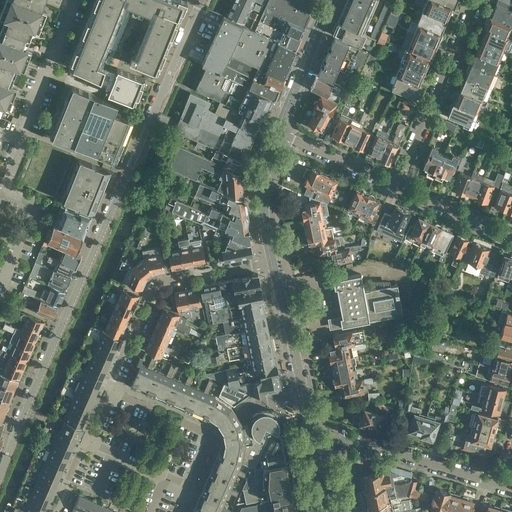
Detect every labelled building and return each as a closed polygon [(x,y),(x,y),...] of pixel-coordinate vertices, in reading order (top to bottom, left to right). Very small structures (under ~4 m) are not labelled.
[(11,0),(12,0),(10,0),(5,0),(0,14),(0,19),(4,21),(0,30),(29,41),(33,32),(38,34),(46,14),(40,11),(44,3),(44,0),(11,0)] [(182,0),(95,0),(69,66),(100,79),(104,68),(109,70),(104,83),(110,86),(107,92),(134,104),(144,79),(117,68),(116,69),(100,63),(124,3),(151,14),(134,57),(131,56),(129,63),(157,74),(187,2),(182,0)] [(234,0),(231,8),(247,15),(248,14),(250,15),(251,12),(249,11),(251,7),(234,0)] [(234,0),(251,7),(260,12),(262,6),(256,4),(255,6),(252,5),(254,0),(234,0)] [(303,0),(267,0),(263,10),(304,28),(309,16),(308,13),(310,12),(309,7),(306,3),(304,3),(303,0)] [(357,0),(347,0),(345,5),(371,16),(375,7),(357,0)] [(426,0),(422,10),(445,20),(446,18),(447,19),(449,15),(448,14),(450,7),(433,0),(426,0)] [(433,0),(450,7),(452,8),(453,6),(454,6),(456,2),(455,1),(455,0),(433,0)] [(496,0),(490,17),(510,25),(511,26),(511,25),(511,6),(509,5),(508,5),(496,0)] [(345,5),(341,14),(367,24),(371,16),(345,5)] [(247,15),(231,8),(227,16),(244,23),(247,15)] [(263,10),(259,20),(269,24),(276,28),(278,25),(284,28),(283,29),(300,37),(304,28),(263,10)] [(417,24),(439,33),(442,27),(443,27),(445,22),(444,22),(445,20),(422,10),(417,24)] [(341,14),(338,22),(358,31),(364,33),(367,24),(341,14)] [(223,16),(216,31),(288,64),(295,49),(275,41),(254,30),(223,16)] [(483,28),(485,29),(505,37),(510,25),(490,17),(488,16),(483,28)] [(259,20),(254,30),(275,41),(295,49),(300,37),(283,29),(284,28),(278,25),(276,28),(269,24),(259,20)] [(332,33),(336,34),(370,49),(375,38),(374,38),(370,36),(364,33),(358,31),(338,22),(337,22),(332,33)] [(417,24),(412,37),(435,46),(437,40),(439,40),(441,36),(439,35),(440,34),(439,33),(417,24)] [(485,29),(480,40),(502,50),(507,38),(505,37),(485,29)] [(0,73),(15,79),(18,70),(24,72),(31,52),(26,50),(29,41),(0,30),(0,73)] [(220,73),(224,64),(229,54),(268,71),(282,78),(288,64),(216,31),(201,65),(206,67),(220,73)] [(382,31),(379,38),(385,40),(388,34),(382,31)] [(368,52),(335,37),(319,74),(353,89),(361,70),(364,62),(368,52)] [(412,37),(407,49),(428,59),(429,57),(431,58),(433,54),(431,54),(435,46),(412,37)] [(385,40),(379,38),(377,43),(383,46),(385,40)] [(480,40),(475,52),(497,62),(502,50),(480,40)] [(406,49),(400,62),(423,72),(423,70),(425,71),(427,66),(426,65),(428,59),(407,49),(406,49)] [(475,52),(469,64),(491,74),(497,62),(475,52)] [(229,54),(224,64),(256,79),(277,88),(282,78),(268,71),(229,54)] [(364,62),(361,70),(366,72),(370,65),(364,62)] [(395,75),(396,75),(417,84),(420,78),(422,78),(423,74),(422,73),(423,72),(400,62),(395,75)] [(224,64),(220,73),(270,97),(273,98),(277,88),(256,79),(224,64)] [(469,64),(464,78),(486,87),(491,74),(469,64)] [(270,97),(220,73),(206,67),(201,79),(243,99),(267,109),(270,102),(268,101),(270,97)] [(0,107),(0,106),(10,110),(18,90),(11,87),(15,79),(0,73),(0,107)] [(419,85),(417,84),(396,75),(390,88),(414,98),(416,92),(418,93),(420,87),(419,87),(419,85)] [(311,87),(337,101),(343,89),(331,83),(330,84),(315,76),(311,87)] [(464,78),(458,90),(480,100),(486,87),(464,78)] [(201,79),(200,79),(195,90),(220,101),(260,119),(262,115),(264,116),(267,109),(243,99),(201,79)] [(67,96),(55,127),(59,129),(55,139),(74,146),(74,144),(94,152),(93,154),(116,163),(132,122),(112,114),(116,104),(75,88),(72,98),(67,96)] [(453,103),(474,112),(475,112),(480,100),(458,90),(453,103)] [(190,92),(187,100),(222,116),(229,119),(229,120),(238,124),(255,131),(255,130),(257,131),(260,123),(259,122),(260,119),(220,101),(215,112),(207,109),(211,101),(190,92)] [(312,107),(316,108),(328,115),(335,103),(319,94),(312,107)] [(333,122),(336,123),(330,134),(342,139),(351,119),(345,116),(349,108),(349,107),(348,107),(352,99),(348,97),(346,100),(345,99),(343,104),(344,105),(341,111),(342,111),(339,117),(338,117),(338,118),(337,117),(335,119),(333,122)] [(187,100),(177,125),(197,133),(199,128),(230,142),(248,149),(256,132),(255,131),(238,124),(229,120),(229,119),(222,116),(187,100)] [(403,102),(400,107),(411,112),(414,107),(403,102)] [(474,112),(453,103),(452,102),(446,116),(463,123),(461,127),(469,130),(473,121),(470,120),(474,112)] [(328,115),(316,108),(308,123),(320,130),(327,118),(328,115)] [(351,119),(342,139),(353,144),(360,128),(367,114),(363,112),(359,122),(351,119)] [(446,120),(442,127),(452,132),(456,125),(446,120)] [(386,137),(378,156),(378,157),(389,162),(395,148),(396,149),(398,145),(397,145),(406,124),(399,122),(395,131),(396,132),(395,134),(394,134),(393,137),(387,134),(386,137)] [(197,133),(177,125),(175,131),(198,140),(197,141),(209,146),(209,145),(210,146),(214,148),(243,160),(248,149),(230,142),(199,128),(197,133)] [(360,128),(353,144),(364,150),(372,133),(360,128)] [(375,132),(367,151),(378,156),(386,137),(387,134),(387,133),(377,129),(375,132)] [(503,138),(500,145),(507,148),(511,141),(503,138)] [(197,141),(195,146),(207,151),(209,146),(197,141)] [(495,145),(484,141),(483,146),(493,150),(495,145)] [(214,148),(210,146),(207,153),(212,155),(210,159),(223,165),(240,172),(245,161),(243,160),(214,148)] [(426,174),(433,177),(443,154),(435,151),(436,148),(431,146),(422,166),(428,169),(426,174)] [(213,171),(220,174),(219,176),(241,185),(240,172),(223,165),(205,157),(184,148),(174,170),(196,179),(201,166),(205,168),(205,167),(213,171)] [(443,154),(433,177),(440,180),(443,175),(448,177),(455,162),(459,164),(462,155),(458,154),(457,157),(451,154),(450,157),(443,154)] [(75,168),(66,189),(71,191),(67,201),(94,212),(111,171),(83,160),(79,170),(75,168)] [(304,178),(301,183),(305,185),(302,193),(307,196),(313,198),(325,174),(311,168),(311,170),(305,168),(301,176),(304,178)] [(211,176),(218,179),(214,187),(242,199),(241,185),(219,176),(220,174),(213,171),(211,176)] [(481,181),(475,198),(486,202),(493,185),(498,187),(502,176),(503,174),(502,174),(503,172),(498,171),(494,180),(484,176),(484,177),(483,177),(481,181)] [(452,189),(463,194),(470,177),(458,172),(452,189)] [(471,173),(470,177),(463,194),(475,198),(481,181),(483,177),(471,173)] [(325,174),(313,198),(316,198),(318,199),(321,193),(332,198),(336,197),(337,193),(336,190),(332,188),(336,180),(325,174)] [(498,187),(499,188),(493,205),(505,210),(511,193),(511,190),(511,186),(504,183),(506,178),(502,176),(498,187)] [(242,201),(200,183),(195,194),(219,205),(227,209),(227,208),(245,215),(245,214),(246,211),(246,208),(243,205),(242,201)] [(168,196),(170,197),(175,199),(180,189),(172,186),(168,196)] [(344,208),(342,214),(346,216),(347,212),(357,216),(368,194),(363,191),(360,192),(356,190),(347,209),(344,208)] [(368,194),(357,216),(364,219),(370,222),(374,224),(382,204),(377,202),(378,200),(373,198),(373,196),(368,194)] [(301,208),(304,219),(326,215),(325,206),(320,207),(319,202),(318,201),(316,202),(316,198),(313,198),(307,196),(308,203),(304,204),(305,208),(301,208)] [(170,197),(169,200),(169,201),(174,203),(171,210),(174,212),(179,214),(202,223),(208,226),(216,229),(220,231),(222,226),(228,229),(226,233),(250,243),(249,242),(251,239),(250,235),(248,233),(247,230),(208,213),(175,199),(170,197)] [(60,205),(53,224),(82,235),(90,213),(79,209),(77,212),(60,205)] [(388,215),(384,223),(400,231),(409,213),(394,206),(390,216),(388,215)] [(210,207),(208,213),(247,230),(247,226),(248,222),(247,219),(245,216),(245,215),(227,208),(227,209),(225,213),(223,212),(222,212),(210,207)] [(326,215),(304,219),(306,231),(326,227),(325,222),(328,222),(326,215)] [(403,230),(398,240),(396,245),(400,246),(405,237),(418,244),(428,222),(417,216),(409,234),(403,230)] [(428,222),(418,244),(429,249),(439,227),(428,222)] [(53,224),(47,240),(47,241),(63,248),(76,254),(83,235),(82,235),(53,224)] [(326,227),(306,231),(308,243),(330,238),(329,231),(333,230),(332,226),(326,227)] [(439,227),(429,249),(441,254),(438,260),(442,262),(448,251),(444,249),(451,232),(439,227)] [(220,231),(216,229),(215,233),(214,233),(212,239),(217,241),(215,245),(218,246),(219,249),(216,250),(218,260),(224,259),(224,260),(252,254),(250,243),(226,233),(220,231)] [(458,230),(448,251),(455,255),(451,264),(457,267),(462,258),(460,257),(468,240),(464,239),(466,234),(458,230)] [(189,238),(188,239),(193,264),(205,262),(202,245),(195,247),(194,240),(192,234),(188,235),(189,238)] [(330,238),(314,242),(315,248),(317,249),(318,253),(327,252),(344,248),(344,247),(344,245),(344,244),(344,242),(343,241),(343,240),(343,239),(342,237),(341,236),(330,238)] [(162,238),(156,239),(159,253),(164,252),(163,242),(162,238)] [(188,239),(178,241),(180,250),(183,266),(193,264),(188,239)] [(466,249),(463,258),(466,259),(465,261),(467,261),(464,270),(477,275),(478,272),(486,276),(491,265),(485,262),(487,257),(485,256),(488,249),(473,243),(470,250),(466,249)] [(344,248),(327,252),(328,256),(331,256),(332,263),(351,260),(350,251),(362,249),(367,253),(369,245),(357,245),(349,247),(344,248)] [(63,248),(58,260),(75,267),(80,255),(76,254),(63,248)] [(180,250),(168,252),(172,269),(183,266),(180,250)] [(39,252),(35,261),(40,263),(43,256),(45,257),(46,255),(39,252)] [(146,253),(142,254),(143,259),(154,272),(164,270),(161,254),(147,256),(146,253)] [(498,272),(497,276),(508,279),(511,265),(511,255),(508,254),(508,256),(503,254),(497,271),(498,272)] [(49,256),(47,260),(56,264),(54,269),(71,277),(75,267),(58,260),(49,256)] [(143,259),(134,266),(145,279),(154,272),(143,259)] [(134,266),(122,261),(119,268),(122,269),(126,268),(130,270),(125,281),(141,288),(145,279),(134,266)] [(29,276),(35,278),(37,275),(41,264),(35,262),(29,276)] [(71,277),(54,269),(47,284),(51,286),(64,291),(71,277)] [(422,270),(422,271),(414,310),(401,308),(397,284),(364,290),(362,283),(361,283),(360,273),(332,278),(334,287),(336,286),(341,315),(333,317),(335,326),(369,320),(369,319),(398,314),(399,317),(419,321),(429,271),(422,270)] [(257,274),(225,280),(228,293),(233,292),(260,286),(257,274)] [(221,281),(200,286),(203,298),(228,293),(225,280),(221,281)] [(44,289),(40,297),(58,305),(64,291),(51,286),(48,291),(44,289)] [(233,292),(228,293),(203,298),(208,297),(209,302),(204,303),(206,311),(261,299),(262,299),(260,286),(233,292)] [(23,292),(30,296),(32,297),(34,291),(25,287),(23,292)] [(197,288),(186,290),(189,307),(190,307),(190,311),(191,316),(192,320),(196,319),(195,316),(194,306),(201,305),(197,288)] [(122,289),(118,299),(133,306),(137,296),(122,289)] [(189,307),(186,290),(175,293),(178,309),(189,307)] [(30,296),(23,293),(20,300),(27,303),(30,296)] [(496,297),(493,306),(499,307),(501,299),(496,297)] [(118,299),(113,309),(128,316),(133,306),(118,299)] [(261,299),(206,311),(208,323),(227,320),(239,317),(264,312),(261,299)] [(40,300),(35,311),(51,318),(56,307),(40,300)] [(163,308),(158,318),(185,330),(187,326),(176,321),(178,315),(163,308)] [(113,309),(109,319),(124,326),(128,316),(113,309)] [(488,312),(477,310),(476,317),(486,319),(488,312)] [(511,313),(501,310),(498,322),(502,323),(511,325),(511,313)] [(239,317),(227,320),(230,332),(266,325),(264,312),(239,317)] [(19,317),(20,317),(25,319),(22,325),(38,332),(43,322),(22,313),(20,313),(19,317)] [(158,318),(154,329),(169,335),(172,329),(184,333),(185,330),(158,318)] [(124,326),(109,319),(104,330),(120,336),(124,326)] [(511,325),(502,323),(499,336),(511,339),(511,325)] [(2,328),(8,330),(34,341),(38,332),(22,325),(20,330),(10,326),(4,324),(2,328)] [(224,333),(216,335),(218,348),(226,347),(244,343),(269,338),(266,325),(230,332),(224,333)] [(154,329),(150,339),(165,345),(169,335),(154,329)] [(333,335),(335,347),(365,341),(363,329),(355,330),(333,335)] [(8,330),(7,334),(11,336),(17,338),(14,344),(30,350),(34,341),(8,330)] [(101,331),(97,341),(114,348),(119,338),(101,331)] [(418,336),(416,346),(431,350),(433,339),(418,336)] [(222,354),(215,356),(217,362),(222,361),(229,359),(242,357),(272,351),(269,338),(244,343),(226,347),(218,348),(219,353),(222,352),(222,354)] [(150,339),(145,349),(160,355),(163,349),(169,352),(178,356),(180,352),(179,351),(171,348),(165,345),(150,339)] [(97,341),(92,351),(110,358),(114,348),(97,341)] [(328,353),(330,360),(352,356),(350,350),(366,347),(365,341),(335,347),(329,348),(330,352),(328,353)] [(511,345),(497,341),(494,354),(511,359),(511,358),(511,357),(511,345)] [(2,345),(0,349),(26,360),(30,350),(14,344),(12,349),(6,347),(2,345)] [(26,360),(0,349),(0,353),(3,355),(9,357),(6,363),(22,369),(26,360)] [(92,351),(88,361),(106,368),(110,358),(92,351)] [(234,365),(234,367),(235,367),(236,371),(274,364),(272,351),(242,357),(244,365),(243,366),(242,364),(234,365)] [(419,351),(416,362),(428,365),(431,354),(419,351)] [(494,354),(481,351),(478,363),(509,371),(509,370),(510,370),(511,369),(511,367),(511,365),(510,364),(511,359),(494,354)] [(396,353),(388,354),(389,362),(397,362),(396,353)] [(152,368),(157,357),(153,355),(148,367),(140,363),(141,359),(139,358),(135,365),(138,367),(130,385),(207,419),(214,424),(216,428),(219,432),(221,444),(218,452),(192,511),(218,511),(219,510),(223,511),(231,511),(232,511),(221,506),(228,492),(236,496),(238,492),(229,488),(236,473),(244,477),(246,473),(237,469),(240,463),(240,461),(245,443),(244,441),(250,440),(248,425),(242,426),(242,424),(237,416),(232,408),(218,398),(208,393),(213,381),(209,380),(204,391),(189,385),(194,372),(191,371),(185,383),(170,377),(176,364),(171,362),(166,375),(152,368)] [(352,356),(330,360),(331,365),(333,367),(334,372),(354,367),(353,363),(355,362),(353,356),(352,356)] [(88,361),(84,371),(101,379),(106,368),(88,361)] [(0,372),(17,379),(18,379),(22,369),(6,363),(4,368),(0,366),(0,372)] [(509,371),(478,363),(474,375),(488,379),(505,383),(507,378),(508,378),(509,377),(510,374),(509,373),(508,372),(509,371)] [(204,374),(221,381),(224,382),(228,384),(250,393),(278,388),(280,386),(276,364),(274,364),(236,371),(235,367),(234,367),(225,369),(204,373),(204,374)] [(354,367),(334,372),(334,375),(333,375),(335,385),(342,384),(342,383),(356,380),(354,367)] [(84,371),(79,381),(97,389),(101,379),(84,371)] [(0,384),(13,389),(17,379),(0,372),(0,384)] [(342,383),(342,384),(344,395),(367,391),(366,384),(368,382),(372,381),(372,377),(356,380),(342,383)] [(501,398),(502,399),(504,398),(504,395),(503,393),(504,387),(484,382),(485,380),(475,377),(474,381),(481,383),(479,393),(479,394),(501,399),(501,398)] [(79,381),(75,391),(93,399),(97,389),(79,381)] [(224,382),(218,395),(233,405),(250,393),(228,384),(224,382)] [(0,395),(2,396),(1,398),(9,401),(13,389),(0,384),(0,395)] [(455,387),(453,403),(460,404),(462,388),(455,387)] [(75,391),(70,401),(88,409),(93,399),(75,391)] [(405,399),(403,409),(403,410),(414,413),(412,418),(411,418),(409,425),(410,425),(409,431),(413,432),(413,434),(420,436),(426,415),(419,413),(420,408),(411,405),(412,401),(412,400),(413,394),(406,393),(405,399)] [(501,399),(479,394),(477,401),(481,402),(480,407),(498,411),(499,406),(500,406),(501,406),(502,403),(501,401),(501,399)] [(0,409),(5,411),(9,401),(1,398),(2,396),(0,395),(0,409)] [(70,401),(66,411),(84,419),(88,409),(70,401)] [(378,404),(375,413),(364,409),(361,418),(360,418),(358,424),(363,426),(363,425),(377,429),(379,423),(381,424),(382,419),(385,420),(385,421),(386,421),(388,415),(390,415),(393,407),(378,403),(378,404)] [(426,415),(420,436),(431,439),(432,438),(433,438),(435,433),(438,426),(437,426),(438,421),(445,423),(446,419),(448,412),(449,413),(450,406),(446,405),(444,411),(442,410),(440,416),(434,415),(434,417),(426,415)] [(245,443),(240,461),(251,467),(252,465),(254,466),(258,458),(271,430),(277,433),(278,432),(279,428),(279,425),(279,423),(278,420),(277,418),(275,416),(273,414),(271,413),(273,410),(261,409),(258,410),(256,411),(253,413),(252,415),(250,417),(249,419),(248,422),(248,425),(250,440),(244,441),(245,443)] [(62,421),(65,423),(81,430),(82,428),(80,427),(84,419),(66,411),(62,421)] [(448,412),(446,419),(455,422),(456,417),(454,416),(454,415),(453,414),(449,413),(448,412)] [(471,413),(468,425),(474,426),(496,432),(497,428),(496,424),(495,424),(496,417),(474,412),(471,413)] [(390,417),(390,418),(392,429),(398,431),(401,420),(390,417)] [(79,434),(81,430),(65,423),(63,427),(61,432),(58,430),(55,436),(73,444),(75,439),(77,440),(79,434)] [(464,433),(460,448),(483,453),(485,444),(489,445),(491,439),(492,439),(494,436),(496,432),(474,426),(471,435),(464,433)] [(271,430),(258,458),(260,466),(287,461),(282,436),(281,435),(280,433),(278,432),(277,433),(271,430)] [(55,436),(50,447),(69,455),(73,444),(55,436)] [(50,447),(46,457),(64,465),(69,455),(50,447)] [(46,457),(41,468),(59,476),(64,465),(46,457)] [(249,473),(242,489),(243,489),(290,479),(287,465),(288,464),(287,461),(260,466),(260,467),(254,469),(249,473)] [(363,476),(361,476),(362,481),(360,482),(361,488),(361,490),(410,480),(412,472),(378,462),(378,463),(379,463),(380,470),(362,473),(363,476)] [(41,468),(37,478),(55,486),(59,476),(41,468)] [(37,478),(32,489),(50,497),(55,486),(37,478)] [(243,489),(246,503),(268,499),(268,498),(272,497),(273,501),(293,496),(292,489),(294,488),(292,481),(290,480),(290,479),(243,489)] [(410,480),(361,490),(364,503),(406,494),(410,480)] [(420,491),(416,489),(414,489),(416,481),(410,480),(406,494),(410,496),(421,499),(423,505),(425,506),(429,493),(420,491)] [(435,511),(436,510),(441,511),(442,511),(448,493),(449,492),(436,488),(434,495),(433,495),(430,504),(431,505),(429,511),(435,511)] [(32,489),(28,499),(46,507),(50,497),(32,489)] [(448,493),(442,511),(456,511),(461,497),(448,493)] [(79,494),(72,511),(73,511),(83,511),(89,498),(79,494)] [(406,494),(364,503),(365,511),(389,511),(403,509),(412,508),(410,496),(406,494)] [(461,497),(456,511),(470,511),(472,506),(471,506),(473,501),(461,497)] [(89,498),(83,511),(95,511),(99,503),(89,498)] [(43,511),(46,507),(28,499),(23,510),(28,511),(43,511)] [(239,507),(236,511),(295,511),(295,509),(299,508),(298,499),(271,504),(270,501),(241,506),(239,507)] [(99,503),(95,511),(107,511),(109,507),(99,503)]
